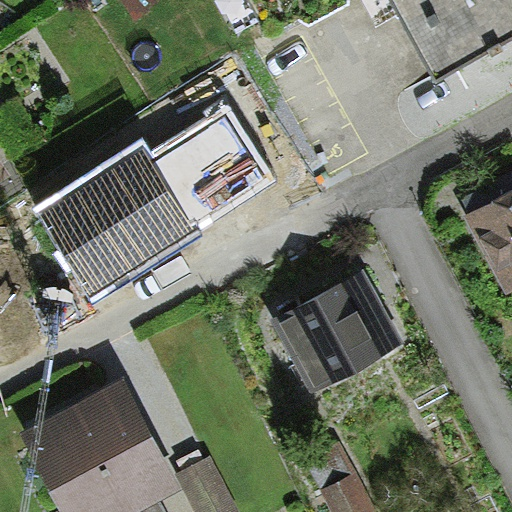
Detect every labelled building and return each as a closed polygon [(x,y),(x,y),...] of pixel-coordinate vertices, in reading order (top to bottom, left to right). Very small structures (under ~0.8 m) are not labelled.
[(396,0),(436,73),(511,32),(511,0),(250,0),(268,33),(299,17),(313,23),(352,3),(352,0),(396,0)] [(221,143),(255,201),(310,168),(275,110),(221,143)] [(37,194),(89,278),(199,211),(147,127),(37,194)] [(0,171),(11,165),(0,147),(0,171)] [(507,285),(511,281),(511,177),(463,205),(507,285)] [(269,310),(310,387),(404,337),(363,260),(269,310)] [(22,418),(71,511),(115,511),(185,476),(126,364),(22,418)] [(309,453),(337,511),(380,511),(344,436),(309,453)] [(203,511),(231,511),(240,508),(212,451),(181,466),(203,511)] [(169,511),(160,495),(127,511),(169,511)]
